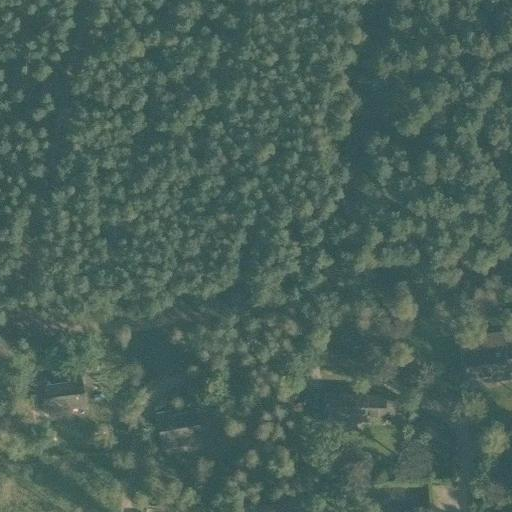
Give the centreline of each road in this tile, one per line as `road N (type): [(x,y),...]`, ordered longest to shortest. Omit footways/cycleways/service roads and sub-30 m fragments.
road 1 (track): [(511,273),(11,337)]
road 2 (unknown): [(460,483),(427,435),(367,399),(240,374),(153,412),(138,445),(128,511)]
road 3 (track): [(11,337),(89,0)]
